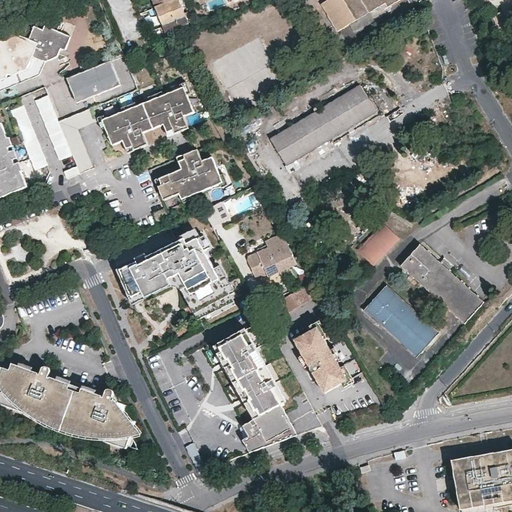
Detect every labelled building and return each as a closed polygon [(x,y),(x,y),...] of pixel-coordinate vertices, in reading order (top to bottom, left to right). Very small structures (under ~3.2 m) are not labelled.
[(163,0),(164,2),(154,6),(162,25),(185,16),(184,13),(188,11),(183,0),(163,0)] [(326,0),(320,4),(328,17),(337,12),(346,27),(349,25),(368,14),(385,3),(388,7),(399,0),(326,0)] [(193,16),(190,10),(188,11),(184,13),(185,16),(162,25),(165,33),(188,23),(187,19),(193,16)] [(337,32),(346,27),(337,12),(328,17),(337,32)] [(501,13),(493,16),(496,25),(504,22),(501,13)] [(373,22),(368,14),(349,25),(354,33),(373,22)] [(493,16),(487,18),(493,35),(501,32),(504,23),(504,22),(496,25),(493,16)] [(11,32),(0,36),(0,79),(4,78),(6,73),(10,76),(25,69),(30,57),(42,62),(55,57),(59,48),(64,49),(68,36),(43,25),(41,29),(32,26),(27,39),(11,32)] [(121,84),(111,61),(68,79),(77,102),(121,84)] [(360,85),(270,139),(287,167),(376,113),(360,85)] [(195,113),(185,88),(103,120),(113,145),(124,141),(127,149),(133,146),(135,150),(142,147),(148,145),(144,133),(165,125),(168,133),(174,130),(176,134),(183,131),(189,129),(185,117),(195,113)] [(59,158),(71,153),(47,94),(35,99),(59,158)] [(10,109),(34,168),(46,164),(22,104),(10,109)] [(6,139),(0,123),(0,197),(26,187),(20,172),(17,173),(13,165),(12,160),(8,152),(6,148),(3,140),(6,139)] [(11,146),(8,138),(6,139),(3,140),(6,148),(11,146)] [(223,184),(213,158),(202,162),(198,150),(189,154),(184,156),(185,160),(179,162),(182,170),(159,179),(162,186),(159,187),(164,200),(180,194),(183,200),(223,184)] [(67,178),(80,173),(77,166),(64,171),(65,172),(66,175),(67,178)] [(227,212),(221,200),(202,209),(209,221),(227,212)] [(115,262),(132,302),(171,284),(175,283),(180,284),(198,318),(234,299),(229,293),(236,289),(200,222),(115,262)] [(374,267),(400,239),(382,223),(357,250),(369,262),(374,267)] [(289,245),(280,230),(264,238),(268,247),(257,252),(247,256),(251,265),(250,265),(257,279),(268,275),(268,276),(297,263),(289,245)] [(420,244),(401,265),(465,324),(484,303),(420,244)] [(282,314),(319,294),(312,281),(275,302),(282,314)] [(346,283),(339,290),(347,296),(353,289),(346,283)] [(365,310),(383,326),(390,318),(422,349),(437,333),(387,287),(365,310)] [(415,356),(422,349),(390,318),(383,326),(415,356)] [(345,373),(315,320),(292,333),(307,360),(308,359),(308,360),(308,361),(308,362),(308,364),(309,365),(310,365),(312,365),(313,365),(317,371),(314,373),(322,386),(345,373)] [(286,397),(246,324),(219,339),(260,411),(255,414),(243,421),(248,430),(242,434),(249,446),(298,430),(281,400),(286,397)] [(260,411),(219,339),(214,342),(255,414),(260,411)] [(141,425),(112,394),(110,393),(112,387),(111,385),(109,383),(106,383),(104,384),(104,386),(102,390),(46,371),(48,366),(48,363),(46,361),(44,361),(41,362),(40,364),(39,368),(11,358),(8,363),(0,361),(0,384),(1,386),(0,388),(0,399),(30,411),(50,422),(69,428),(88,432),(99,433),(125,444),(130,429),(138,427),(141,425)] [(353,359),(346,362),(351,373),(358,369),(353,359)] [(511,449),(486,454),(452,460),(460,510),(461,510),(461,511),(468,511),(491,508),(511,504),(511,449)] [(404,450),(394,452),(396,459),(406,457),(404,450)]
